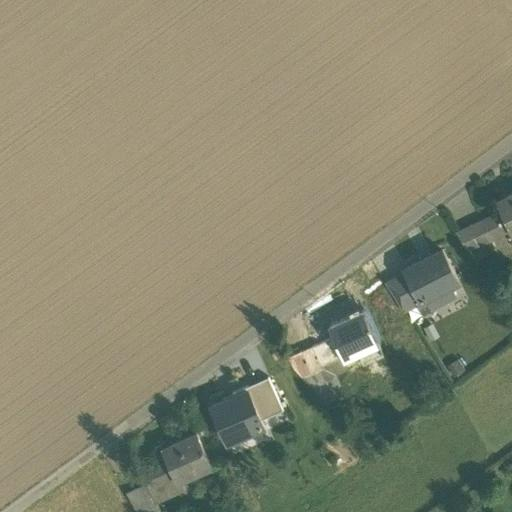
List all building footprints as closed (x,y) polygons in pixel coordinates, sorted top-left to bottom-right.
[(511,194),(497,201),(502,211),(482,221),(491,240),(511,230),(511,232),(511,194)] [(482,221),(457,232),(478,261),(497,253),(491,240),(482,221)] [(459,280),(443,249),(432,254),(431,252),(419,258),(421,260),(406,268),(408,272),(422,299),(432,294),(438,304),(455,295),(450,285),(459,280)] [(408,272),(387,283),(403,309),(422,299),(408,272)] [(363,309),(328,326),(333,336),(312,346),(323,366),(342,355),(344,359),(359,352),(364,365),(385,355),(363,309)] [(312,346),(287,357),(302,376),(304,376),(323,366),(312,346)] [(323,366),(304,376),(326,404),(343,391),(335,376),(330,378),(323,366)] [(251,383),(266,417),(283,409),(268,375),(251,383)] [(251,383),(207,402),(226,446),(270,427),(266,417),(251,383)] [(167,458),(146,468),(155,486),(176,477),(178,482),(194,474),(192,471),(211,463),(197,432),(163,448),(167,458)] [(160,511),(147,482),(127,492),(137,511),(160,511)]
